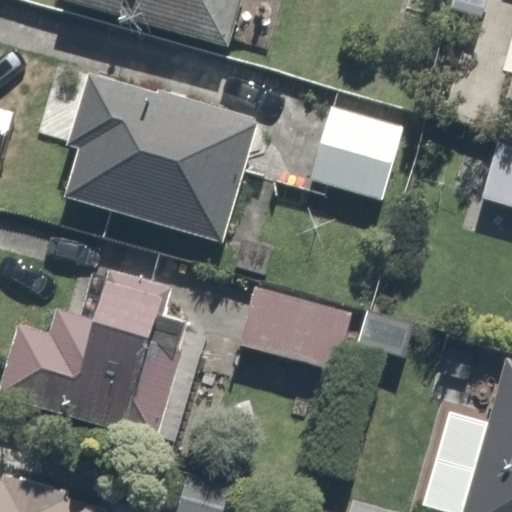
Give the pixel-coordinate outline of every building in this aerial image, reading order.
[(65,0),(215,45),(228,0),(65,0)] [(511,44),(497,103),(511,107),(511,44)] [(250,114),(64,69),(47,144),(68,149),(56,199),(220,238),(250,114)] [(404,121),(314,100),(295,182),(384,203),(404,121)] [(511,140),(482,133),(467,196),(511,206),(511,140)] [(35,321),(0,311),(0,395),(150,437),(175,348),(141,339),(159,277),(80,254),(66,303),(42,297),(35,321)] [(360,313),(240,277),(221,341),(341,376),(360,313)] [(474,416),(440,406),(411,502),(442,511),(511,511),(511,357),(494,352),(474,416)] [(92,511),(96,500),(0,476),(0,511),(92,511)]
